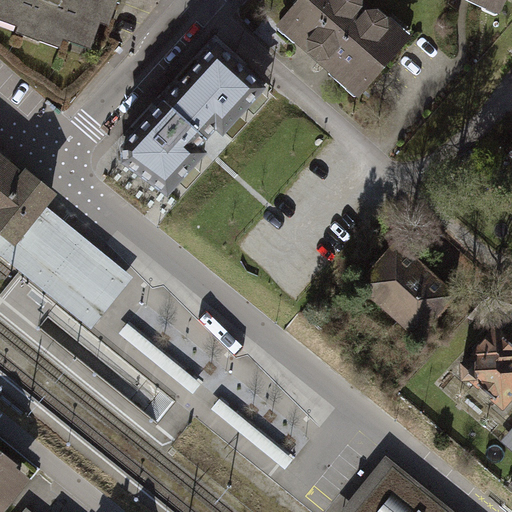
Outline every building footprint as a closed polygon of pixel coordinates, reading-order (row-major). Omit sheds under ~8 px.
[(65,44),(93,54),(104,24),(111,27),(121,0),(0,0),(0,23),(25,33),(23,40),(62,54),(65,44)] [(300,0),(283,20),(296,31),(297,40),(326,66),(335,65),(358,86),(398,40),(382,26),(381,18),(374,11),(365,11),(356,3),(355,0),(300,0)] [(213,44),(162,100),(202,136),(213,124),(220,131),(260,87),(213,44)] [(194,145),(202,136),(162,100),(119,147),(121,161),(164,192),(173,182),(184,193),(210,164),(198,154),(201,151),(194,145)] [(0,154),(0,227),(11,237),(40,201),(47,193),(0,154)] [(0,249),(89,323),(130,274),(40,201),(11,237),(0,227),(0,249)] [(358,283),(413,333),(449,294),(393,243),(358,283)] [(511,345),(491,328),(470,352),(472,354),(465,362),(458,362),(459,377),(467,376),(499,405),(511,390),(511,345)] [(0,511),(12,511),(41,476),(0,444),(0,511)] [(446,511),(388,465),(349,511),(446,511)]
